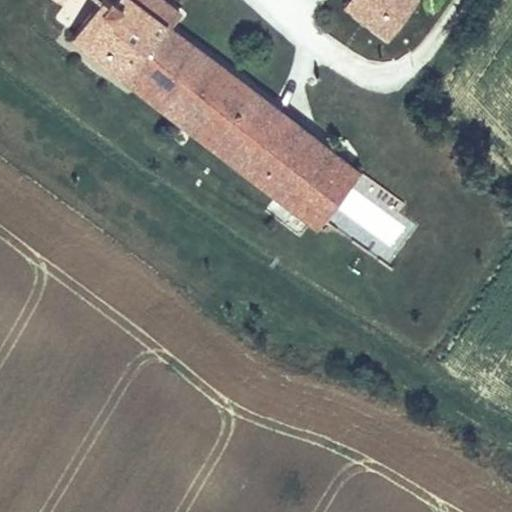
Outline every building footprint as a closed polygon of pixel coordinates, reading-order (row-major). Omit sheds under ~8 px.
[(309,133),(180,37),(189,25),(164,6),(154,18),(130,0),(122,0),(115,10),(104,1),(75,41),(269,187),(309,133)] [(393,25),(408,8),(398,0),(348,0),(348,1),(361,13),(370,3),(393,25)] [(386,34),(393,25),(370,3),(361,13),(386,34)] [(326,229),(366,174),(309,133),(269,187),(326,229)] [(463,270),(487,244),(474,232),(451,261),(463,270)] [(494,251),(487,244),(463,270),(471,276),(494,251)]
